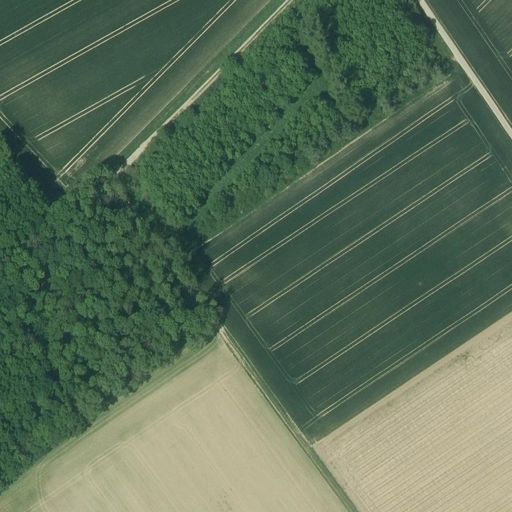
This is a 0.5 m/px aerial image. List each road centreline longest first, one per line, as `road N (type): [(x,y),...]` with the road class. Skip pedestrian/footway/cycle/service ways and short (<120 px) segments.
road 1 (track): [(354,511),(114,177)]
road 2 (track): [(290,0),(114,177)]
road 3 (track): [(114,177),(0,293)]
road 4 (track): [(421,0),(511,131)]
